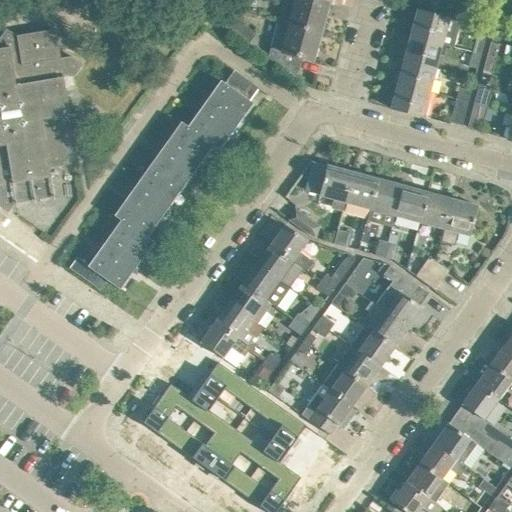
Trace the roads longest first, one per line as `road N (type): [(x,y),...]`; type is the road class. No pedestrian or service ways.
road 1 (residential): [(310,115),(80,437),(130,473)]
road 2 (residential): [(310,115),(207,45),(17,301)]
road 3 (residential): [(332,511),(511,261)]
road 4 (residential): [(511,164),(341,118)]
road 5 (residential): [(341,118),(372,2)]
